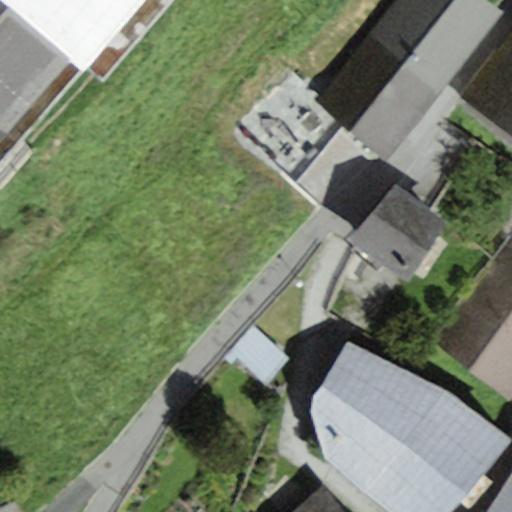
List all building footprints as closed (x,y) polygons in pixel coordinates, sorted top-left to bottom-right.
[(18,0),(0,0),(0,139),(78,52),(18,0)] [(386,0),(309,90),(376,147),(501,2),(499,0),(386,0)] [(511,33),(460,97),(511,139),(511,33)] [(429,223),(391,198),(369,232),(406,257),(429,223)] [(511,243),(510,250),(456,346),(511,373),(511,243)] [(361,330),(283,433),(387,511),(453,511),(507,441),(361,330)] [(511,511),(511,465),(479,511),(511,511)] [(336,511),(317,492),(296,511),(336,511)]
